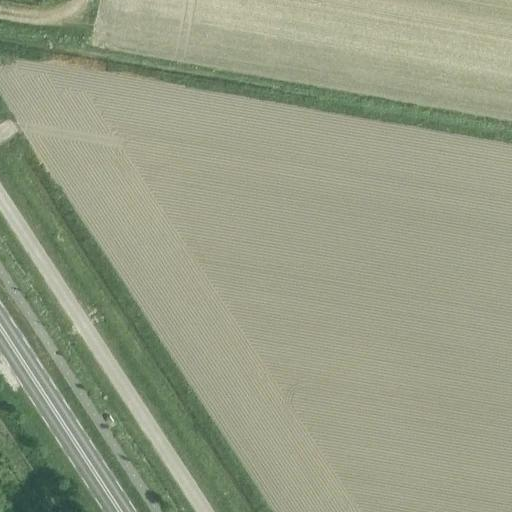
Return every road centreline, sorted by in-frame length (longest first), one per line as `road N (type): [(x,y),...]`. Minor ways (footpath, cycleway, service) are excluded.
road 1 (unclassified): [(203,511),(0,198)]
road 2 (primary): [(118,511),(0,328)]
